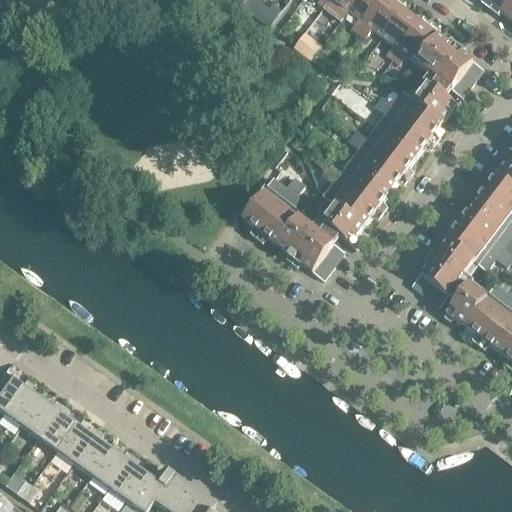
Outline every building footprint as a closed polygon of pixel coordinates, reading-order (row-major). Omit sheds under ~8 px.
[(238,0),(235,4),(242,10),(250,0),(238,0)] [(322,0),(318,6),(324,11),(333,0),(322,0)] [(333,0),(324,11),(331,17),(342,24),(348,15),(360,0),(333,0)] [(359,37),(387,1),(386,0),(360,0),(348,15),(359,23),(352,32),(359,37)] [(511,0),(486,0),(484,3),(502,16),(511,1),(511,0)] [(372,34),(383,42),(404,14),(387,1),(359,37),(366,43),(372,34)] [(511,1),(502,16),(511,24),(511,1)] [(269,30),(278,19),(269,12),(260,24),(269,30)] [(386,58),(393,64),(421,27),(404,14),(383,42),(393,49),(386,58)] [(393,64),(389,70),(393,74),(397,73),(400,69),(407,60),(419,69),(426,59),(433,50),(440,41),(421,27),(393,64)] [(295,50),(312,63),(322,50),(305,37),(295,50)] [(450,93),(458,84),(472,65),(440,41),(433,50),(419,69),(450,93)] [(462,102),(475,85),(483,74),(472,65),(458,84),(450,93),(462,102)] [(393,109),(383,101),(375,112),(385,120),(367,143),(357,135),(353,141),(349,146),(359,154),(341,178),(331,170),(322,180),(333,188),(323,201),(336,210),(323,228),(351,249),(456,110),(429,88),(415,106),(403,96),(393,109)] [(506,271),(511,266),(511,263),(511,258),(504,252),(511,242),(511,158),(421,279),(448,300),(474,266),(486,276),(496,263),(506,271)] [(333,248),(300,223),(310,210),(297,201),(305,190),(295,182),(287,193),(274,183),(243,223),(312,276),(333,248)] [(345,256),(335,249),(333,248),(312,276),(324,284),(345,256)] [(412,290),(435,307),(440,311),(448,300),(421,279),(412,290)] [(511,294),(508,299),(496,289),(486,302),(469,289),(448,317),(511,365),(511,294)] [(11,382),(15,376),(8,371),(0,382),(0,416),(2,418),(22,390),(11,382)] [(26,384),(22,390),(2,418),(20,431),(40,403),(29,395),(33,389),(26,384)] [(56,405),(51,411),(40,403),(20,431),(38,443),(62,410),(56,405)] [(64,420),(68,414),(62,410),(38,443),(55,456),(75,428),(64,420)] [(91,430),(87,436),(75,428),(55,456),(73,468),(97,435),(91,430)] [(99,445),(103,439),(97,435),(73,468),(91,481),(110,453),(99,445)] [(126,455),(122,461),(110,453),(91,481),(108,493),(132,460),(126,455)] [(134,470),(138,464),(132,460),(108,493),(125,505),(145,478),(134,470)] [(164,473),(155,485),(145,478),(125,505),(134,511),(148,511),(153,507),(172,479),(164,473)] [(213,511),(215,510),(172,479),(153,507),(159,511),(213,511)] [(22,502),(31,489),(25,485),(16,497),(22,502)] [(29,507),(34,500),(38,494),(31,489),(22,502),(29,507)]
